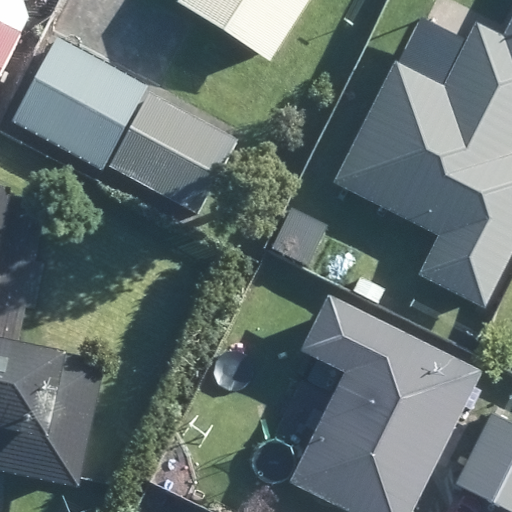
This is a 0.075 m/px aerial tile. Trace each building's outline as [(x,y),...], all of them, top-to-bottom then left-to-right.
[(35,0),(0,0),(0,107),(52,8),(35,0)] [(325,0),(195,0),(194,2),(286,61),(325,0)] [(448,85),(397,59),(336,178),(437,231),(417,268),(482,300),(511,242),(511,13),(501,36),(480,24),(448,85)] [(160,87),(157,86),(70,37),(24,120),(114,171),(160,87)] [(250,141),(240,136),(160,93),(121,168),(211,215),(250,141)] [(0,337),(0,311),(25,191),(25,188),(0,183),(0,469),(95,489),(121,362),(21,342),(0,337)] [(365,511),(410,511),(479,371),(326,297),(300,350),(339,369),(287,474),(365,511)] [(511,509),(511,424),(484,413),(455,486),(511,509)]
